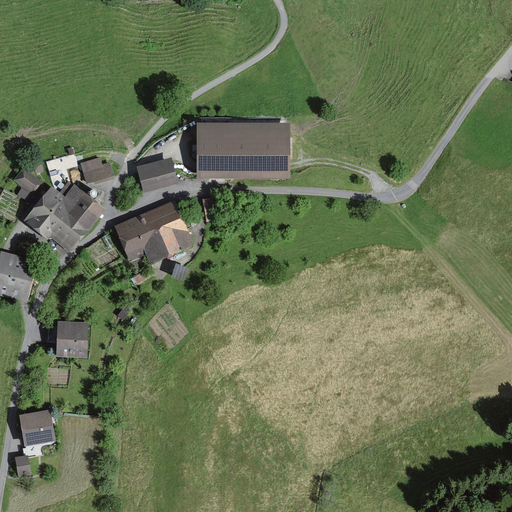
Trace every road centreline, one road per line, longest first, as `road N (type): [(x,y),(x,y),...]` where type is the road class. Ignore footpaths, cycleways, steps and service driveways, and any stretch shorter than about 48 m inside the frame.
road 1 (unclassified): [(511,51),(404,191),(197,191),(106,218)]
road 2 (unclassified): [(106,218),(57,267),(40,299),(0,491)]
road 3 (residential): [(106,218),(129,159),(153,129),(276,43),(284,20),(277,0)]
